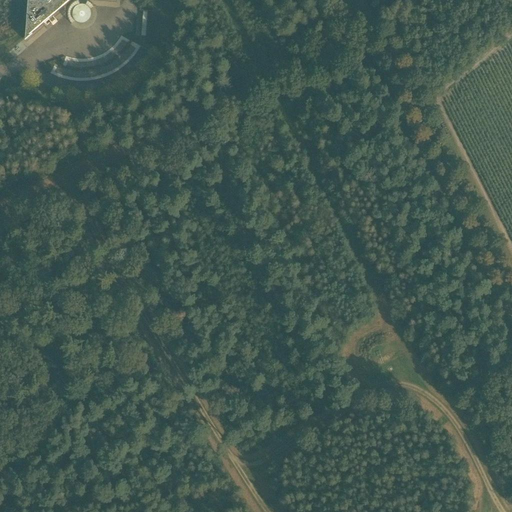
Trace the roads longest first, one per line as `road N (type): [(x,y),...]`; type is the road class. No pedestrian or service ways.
road 1 (track): [(268,511),(72,184)]
road 2 (track): [(505,511),(449,412),(402,380),(373,383),(247,483)]
road 3 (unclassified): [(511,300),(360,0)]
road 4 (track): [(0,219),(217,108)]
